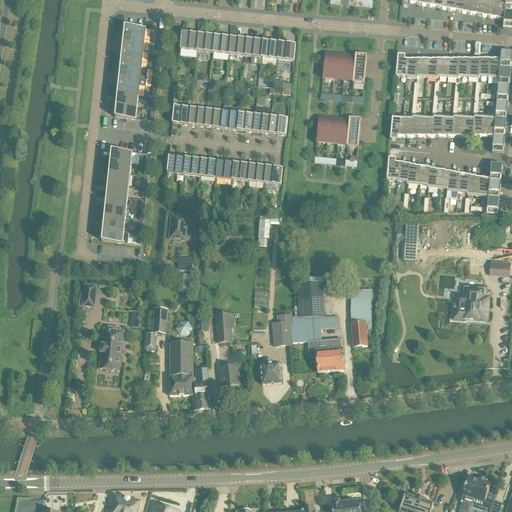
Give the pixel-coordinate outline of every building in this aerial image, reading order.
[(410,4),(413,4),(413,0),(403,0),(402,7),(410,8),(410,4)] [(428,8),(434,8),(434,0),(424,0),(424,7),(428,7),(428,8)] [(444,10),(445,0),(434,0),(434,8),(437,9),(442,10),(444,10)] [(448,11),(454,12),(455,0),(445,0),(444,10),(448,11)] [(462,14),(464,14),(465,0),(455,0),(454,12),(457,12),(457,13),(462,13),(462,14)] [(468,15),(474,16),(475,0),(465,0),(464,14),(468,15)] [(483,18),(484,18),(486,1),(486,0),(475,0),(474,16),(477,16),(477,17),(483,17),(483,18)] [(488,19),(495,19),(496,2),(486,1),(484,18),(488,18),(488,19)] [(504,21),(505,13),(506,2),(496,2),(495,19),(498,20),(497,20),(504,21)] [(511,13),(505,13),(504,21),(503,30),(511,30),(511,13)] [(125,28),(124,39),(145,41),(146,30),(129,28),(125,28)] [(181,51),(197,53),(199,35),(182,34),(181,51)] [(197,53),(213,54),(215,37),(199,35),(197,53)] [(213,54),(229,56),(231,39),(215,37),(213,54)] [(124,39),(123,50),(144,53),(145,41),(124,39)] [(229,56),(245,58),(247,40),(231,39),(229,56)] [(247,40),(245,58),(253,58),(252,64),(261,65),(262,59),(264,42),(247,40)] [(280,44),(264,42),(262,59),(278,61),(280,44)] [(296,46),(280,44),(278,61),(294,63),(296,46)] [(123,50),(122,62),(142,64),(144,53),(123,50)] [(500,68),(511,69),(511,58),(511,52),(501,52),(500,61),(500,68)] [(324,77),(333,78),(336,54),(326,53),(323,80),(324,80),(324,77)] [(333,78),(343,79),(346,55),(336,54),(333,78)] [(343,79),(354,80),(356,56),(346,55),(343,79)] [(356,56),(354,80),(353,85),(365,86),(365,77),(366,77),(365,77),(367,57),(356,56)] [(407,79),(409,61),(405,61),(405,57),(398,56),(396,78),(407,79)] [(418,78),(419,61),(417,60),(417,61),(412,61),(409,61),(407,79),(418,80),(418,78)] [(418,78),(428,79),(430,61),(423,60),(423,61),(419,61),(418,78)] [(438,78),(440,61),(438,60),(438,61),(432,60),(432,61),(430,61),(428,79),(438,80),(438,78)] [(438,78),(449,79),(450,61),(443,60),(443,61),(440,61),(438,78)] [(459,78),(460,60),(458,60),(458,61),(453,60),(453,61),(450,61),(449,79),(459,80),(459,78)] [(459,78),(469,79),(471,61),(464,60),(464,61),(460,60),(459,78)] [(479,78),(481,60),(479,60),(479,61),(473,60),(473,61),(471,61),(469,79),(479,80),(479,78)] [(479,78),(489,79),(491,61),(484,60),(484,61),(481,60),(479,78)] [(499,79),(500,68),(500,61),(494,60),(494,61),(491,61),(489,79),(499,79)] [(122,62),(120,73),(141,76),(142,64),(122,62)] [(499,79),(498,85),(510,86),(511,69),(500,68),(499,79)] [(120,73),(119,85),(140,87),(141,76),(120,73)] [(119,85),(118,96),(139,98),(140,87),(119,85)] [(498,85),(495,121),(506,122),(510,86),(498,85)] [(118,96),(117,108),(137,110),(139,98),(118,96)] [(137,110),(117,108),(115,119),(136,121),(137,110)] [(173,125),(189,127),(191,110),(175,108),(173,125)] [(189,127),(205,129),(207,111),(191,110),(189,127)] [(205,129),(221,130),(223,113),(207,111),(205,129)] [(221,130),(238,132),(239,115),(223,113),(221,130)] [(238,132),(254,134),(256,117),(239,115),(238,132)] [(254,134),(270,135),(272,118),(256,117),(254,134)] [(318,141),(327,142),(329,118),(319,117),(317,144),(318,144),(318,141)] [(272,118),(270,135),(286,137),(288,120),(272,118)] [(327,142),(337,143),(339,119),(329,118),(327,142)] [(337,143),(347,144),(350,120),(339,119),(337,143)] [(398,138),(401,138),(402,120),(392,119),(390,141),(398,142),(398,138)] [(419,138),(421,138),(423,120),(413,119),(413,121),(411,139),(413,139),(413,138),(419,139),(419,138)] [(439,138),(442,138),(444,120),(433,119),(433,121),(432,138),(434,139),(434,138),(439,139),(439,138)] [(460,138),(462,138),(464,120),(454,119),(454,121),(452,138),(454,139),(454,138),(460,138)] [(480,138),(483,138),(485,120),(474,119),(474,121),(473,138),(475,138),(480,138)] [(350,120),(347,144),(347,148),(358,150),(359,141),(360,141),(360,140),(359,140),(361,121),(350,120)] [(408,138),(411,139),(413,121),(403,120),(402,120),(401,138),(408,139),(408,138)] [(428,138),(432,138),(433,121),(423,120),(421,138),(428,139),(428,138)] [(449,138),(452,138),(454,121),(444,120),(442,138),(448,139),(449,138)] [(469,138),(473,138),(474,121),(464,120),(462,138),(469,139),(469,138)] [(493,138),(494,138),(495,121),(485,120),(483,138),(489,139),(490,138),(493,138)] [(495,121),(494,138),(505,139),(506,122),(495,121)] [(494,138),(493,138),(492,154),(503,155),(505,139),(494,138)] [(112,152),(111,163),(132,165),(133,154),(112,152)] [(167,175),(184,177),(186,159),(169,158),(167,175)] [(184,177),(200,178),(202,161),(186,159),(184,177)] [(387,181),(397,182),(399,164),(396,164),(396,160),(389,159),(387,181)] [(200,178),(216,180),(218,163),(202,161),(200,178)] [(111,163),(110,174),(130,177),(132,165),(111,163)] [(216,180),(232,182),(234,164),(218,163),(216,180)] [(232,182),(249,183),(250,166),(234,164),(232,182)] [(397,182),(407,183),(409,166),(405,165),(399,164),(397,182)] [(490,181),(490,182),(501,183),(502,166),(491,165),(490,181)] [(249,183),(265,185),(267,168),(250,166),(249,183)] [(407,185),(417,186),(419,168),(416,168),(416,167),(411,166),(409,166),(407,183),(407,185)] [(267,168),(265,185),(281,187),(283,170),(267,168)] [(417,186),(427,187),(429,169),(425,169),(425,168),(419,168),(417,186)] [(427,189),(437,190),(439,172),(436,171),(431,170),(429,169),(427,187),(427,189)] [(437,190),(447,190),(449,173),(446,173),(446,172),(439,172),(437,190)] [(447,192),(458,193),(459,175),(456,175),(456,174),(451,174),(451,173),(449,173),(447,190),(448,190),(447,192)] [(110,174),(108,186),(129,188),(130,177),(110,174)] [(458,193),(468,194),(469,177),(466,177),(466,176),(459,175),(458,193)] [(468,196),(478,197),(479,179),(476,179),(477,178),(471,178),(471,177),(469,177),(468,194),(468,196)] [(488,198),(490,182),(490,181),(486,180),(479,179),(478,197),(488,198)] [(488,198),(488,199),(499,200),(501,183),(490,182),(488,198)] [(108,186),(107,197),(128,200),(129,188),(108,186)] [(107,197),(106,209),(127,211),(128,200),(107,197)] [(499,200),(488,199),(487,216),(498,217),(499,200)] [(106,209),(105,220),(125,222),(127,211),(106,209)] [(170,241),(174,241),(174,243),(181,243),(181,242),(186,242),(188,218),(172,217),(170,241)] [(271,218),(260,217),(260,222),(258,240),(269,240),(270,223),(271,218)] [(105,220),(103,232),(124,234),(124,233),(125,222),(105,220)] [(405,245),(417,246),(418,226),(406,226),(405,245)] [(124,234),(103,232),(102,243),(128,246),(129,234),(124,233),(124,234)] [(491,263),(491,272),(490,275),(509,276),(510,265),(491,263)] [(179,293),(192,294),(194,276),(181,275),(179,293)] [(83,307),(95,309),(97,287),(85,286),(83,307)] [(320,330),(338,329),(338,318),(324,318),(324,306),(323,286),(299,286),(300,318),(282,319),(277,319),(277,324),(274,324),(276,346),(308,343),(309,354),(317,353),(318,374),(344,372),(342,351),(343,351),(342,339),(321,341),(320,330)] [(254,310),(266,311),(268,291),(256,290),(254,310)] [(445,303),(452,304),(455,304),(454,315),(466,316),(466,321),(471,322),(473,320),(486,321),(486,323),(488,299),(456,296),(456,291),(446,290),(445,303)] [(351,326),(353,349),(368,348),(366,331),(371,331),(371,312),(372,291),(352,292),(351,302),(351,312),(352,326),(351,326)] [(132,327),(141,328),(141,312),(133,311),(132,327)] [(155,311),(153,334),(167,335),(169,312),(155,311)] [(217,315),(218,330),(219,344),(232,343),(231,329),(234,329),(233,314),(217,315)] [(180,337),(188,337),(192,330),(188,323),(180,323),(176,330),(180,337)] [(100,370),(106,371),(106,372),(113,373),(113,372),(119,373),(121,357),(122,357),(123,348),(122,348),(124,332),(120,332),(120,329),(108,328),(108,330),(104,330),(102,346),(101,354),(100,370)] [(146,350),(147,352),(153,353),(156,351),(157,336),(148,335),(146,335),(145,350),(146,350)] [(170,398),(193,397),(193,386),(194,383),(194,377),(193,345),(180,345),(170,346),(170,398)] [(267,362),(267,366),(261,366),(261,369),(259,369),(260,375),(261,375),(262,387),(282,385),(281,364),(274,365),(273,362),(267,362)] [(219,369),(221,388),(241,386),(239,367),(219,369)] [(193,386),(193,397),(194,412),(211,411),(209,396),(210,395),(209,385),(208,385),(207,371),(205,372),(205,369),(202,370),(202,372),(197,372),(198,383),(194,383),(193,386)] [(491,482),(480,478),(479,482),(474,500),(471,508),(483,511),(488,511),(492,501),(486,500),(491,482)] [(474,500),(479,482),(469,479),(461,501),(464,502),(460,511),(470,511),(471,508),(474,500)] [(434,505),(433,505),(423,502),(424,499),(417,497),(416,500),(406,496),(405,496),(400,511),(431,511),(434,505)] [(138,511),(141,503),(115,497),(111,511),(138,511)] [(364,501),(344,503),(345,511),(360,511),(360,510),(364,509),(364,501)] [(345,511),(344,503),(339,504),(339,502),(333,502),(333,508),(332,509),(332,511),(345,511)] [(493,502),(489,511),(499,511),(502,505),(493,502)]
